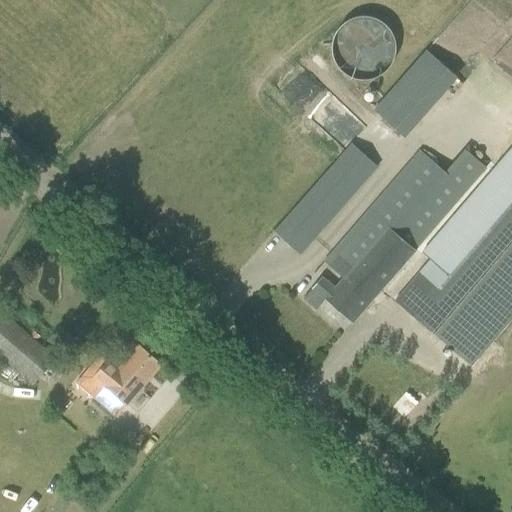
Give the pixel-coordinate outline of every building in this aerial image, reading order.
[(342,73),(351,78),(360,81),(370,80),(379,76),(387,70),(392,62),(395,52),(394,42),(391,33),(385,25),(376,20),(367,17),(357,18),(347,22),(340,28),(334,36),(332,46),(332,56),(336,65),(342,73)] [(429,46),(378,110),(414,138),(465,74),(429,46)] [(351,144),(287,217),(274,231),(299,254),(377,167),(351,144)] [(430,260),(394,301),(412,317),(470,366),(511,317),(511,148),(421,253),(430,260)] [(311,288),(303,298),(316,309),(324,300),(351,323),(364,308),(415,250),(465,192),(486,168),(467,152),(447,175),(420,151),(324,262),(343,278),(334,288),(321,277),(311,288)] [(0,313),(0,359),(18,374),(32,386),(54,361),(0,313)] [(99,354),(75,382),(93,398),(114,416),(147,379),(160,364),(138,346),(118,370),(107,361),(99,354)]
